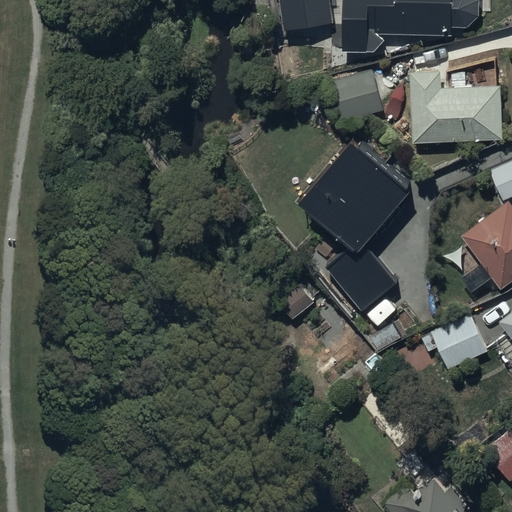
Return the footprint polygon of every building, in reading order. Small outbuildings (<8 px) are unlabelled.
[(330,0),(280,0),(285,29),(334,22),(330,0)] [(346,0),(344,52),(377,53),(388,39),(380,32),(453,35),(453,28),(469,28),(480,16),(479,0),(346,0)] [(375,68),(334,78),(344,120),(385,109),(375,68)] [(445,71),(413,72),(415,141),(505,140),(504,84),(445,85),(445,71)] [(366,315),(401,286),(369,247),(417,192),(358,142),(305,204),(354,246),(327,268),(366,315)] [(511,156),(489,167),(502,196),(511,191),(511,156)] [(511,202),(464,236),(503,290),(511,283),(511,202)] [(472,315),(431,333),(433,335),(423,340),(429,354),(441,349),(449,368),(488,351),(472,315)] [(511,315),(502,323),(511,335),(511,315)] [(488,439),(486,441),(510,473),(511,470),(511,421),(501,430),(496,424),(484,434),(488,439)] [(479,511),(433,455),(384,494),(398,511),(479,511)]
